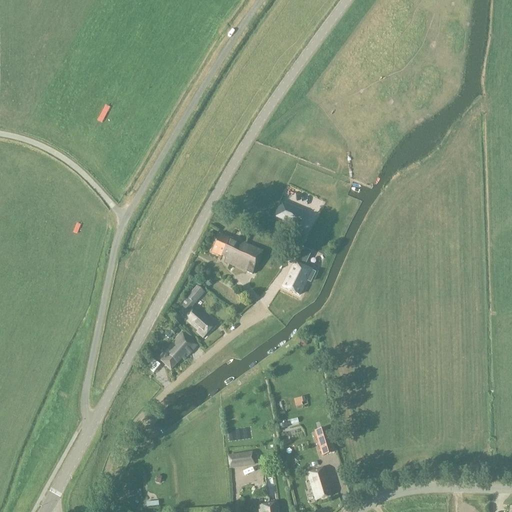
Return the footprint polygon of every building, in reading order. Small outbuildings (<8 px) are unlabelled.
[(303,216),(280,206),(276,217),(298,227),(303,216)] [(225,262),(253,275),(263,254),(219,234),(211,252),(221,257),(221,256),(227,258),(225,262)] [(321,252),(323,243),(310,239),(307,248),(321,252)] [(306,281),(309,283),(314,274),(310,272),(311,271),(303,267),(310,253),(302,249),(282,288),(299,296),(306,281)] [(269,261),(267,272),(274,274),(277,263),(269,261)] [(283,268),(276,274),(281,280),(288,274),(283,268)] [(193,306),(204,294),(196,287),(186,298),(184,304),(185,305),(183,308),(188,311),(182,317),(198,331),(196,332),(203,338),(215,325),(193,306)] [(171,370),(181,358),(184,361),(197,346),(182,333),(164,353),(163,352),(158,359),(171,370)] [(292,399),(294,407),(302,405),(299,397),(292,399)] [(315,433),(322,455),(334,452),(326,429),(315,433)] [(253,453),(228,457),(230,469),(255,465),(253,453)] [(323,469),(307,473),(316,501),(331,497),(327,486),(329,486),(323,469)]
